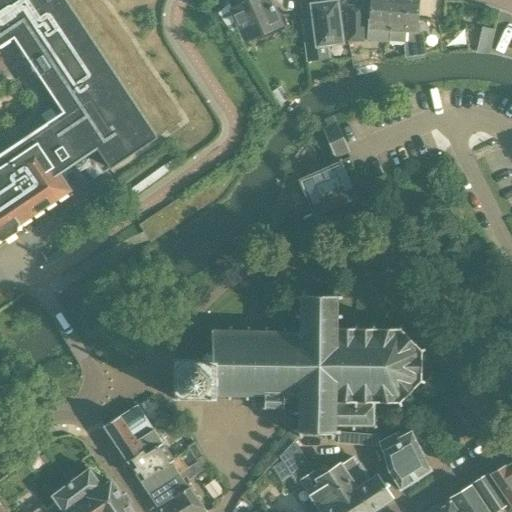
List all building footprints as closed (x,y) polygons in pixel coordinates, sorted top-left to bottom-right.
[(0,240),(2,241),(17,232),(19,223),(68,190),(58,174),(96,149),(110,169),(157,138),(65,0),(47,0),(46,0),(0,0),(0,47),(14,38),(64,113),(31,134),(0,155),(0,240)] [(217,9),(222,19),(232,34),(240,30),(239,28),(245,26),(251,38),(280,25),(269,0),(252,0),(231,9),(229,4),(217,9)] [(302,28),(306,60),(319,59),(330,58),(328,45),(343,43),(337,1),(334,1),(333,0),(322,0),(322,3),(311,4),(314,27),(302,28)] [(370,0),(368,41),(389,42),(391,0),(370,0)] [(391,0),(389,42),(389,41),(404,42),(406,57),(424,54),(421,32),(417,32),(418,0),(391,0)] [(362,26),(362,7),(348,7),(348,26),(362,26)] [(348,41),(362,41),(362,26),(348,26),(348,41)] [(483,28),(480,38),(492,41),(495,31),(483,28)] [(348,153),(338,128),(335,121),(323,126),(336,158),(348,153)] [(358,200),(341,161),(340,159),(338,160),(339,161),(297,180),(313,217),(355,199),(355,201),(358,200)] [(300,333),(276,332),(211,331),(211,353),(206,353),(202,359),(202,361),(174,360),(174,377),(174,398),(215,399),(215,395),(263,395),(263,406),(283,407),(283,404),(289,404),(292,401),(292,397),(298,398),(298,433),(335,433),(335,426),(375,426),(375,403),(399,403),(403,399),(421,381),(421,351),(400,328),(349,327),(337,327),(337,296),(301,296),(300,333)] [(103,425),(127,461),(143,452),(138,445),(156,432),(151,425),(137,404),(103,425)] [(171,423),(164,413),(155,420),(156,421),(151,425),(156,432),(162,429),(171,423)] [(171,423),(162,429),(166,436),(179,428),(174,421),(171,423)] [(387,471),(400,490),(430,470),(411,430),(397,437),(395,433),(378,442),(376,435),(338,432),(337,443),(380,446),(387,471)] [(127,461),(140,481),(141,480),(174,459),(156,432),(138,445),(143,452),(127,461)] [(316,511),(368,511),(391,498),(376,475),(369,480),(353,457),(343,464),(341,461),(319,476),(315,469),(313,471),(294,442),(280,457),(282,460),(272,467),(281,481),(291,474),(298,485),(299,484),(318,511),(316,511)] [(174,459),(141,480),(150,493),(180,474),(188,468),(179,455),(174,459)] [(188,487),(183,478),(186,477),(188,480),(203,471),(197,462),(188,468),(180,474),(150,493),(158,505),(188,487)] [(489,475),(511,506),(511,462),(506,466),(505,465),(489,475)] [(83,500),(102,486),(89,469),(52,496),(61,508),(54,511),(86,511),(89,510),(83,500)] [(511,511),(511,506),(489,475),(488,474),(471,485),(490,511),(511,511)] [(133,511),(127,503),(130,500),(125,494),(122,495),(111,480),(102,486),(83,500),(89,510),(86,511),(133,511)] [(158,505),(162,511),(208,511),(190,485),(188,487),(158,505)] [(490,511),(471,485),(450,499),(458,511),(490,511)] [(458,511),(450,499),(429,511),(458,511)]
